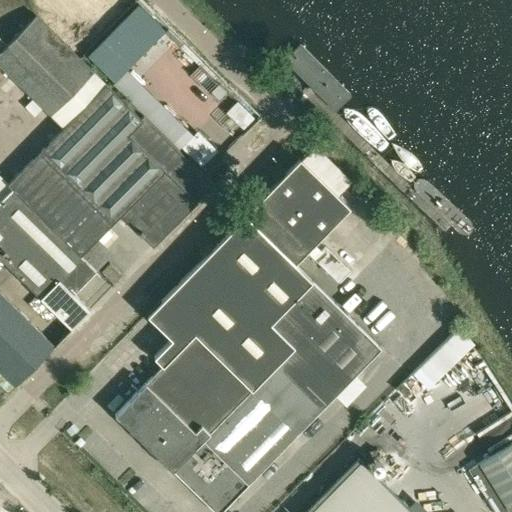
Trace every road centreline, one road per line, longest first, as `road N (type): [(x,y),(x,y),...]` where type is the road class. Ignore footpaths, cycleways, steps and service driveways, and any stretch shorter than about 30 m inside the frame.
road 1 (unknown): [(167,0),(268,98),(279,137),(0,428)]
road 2 (unknown): [(276,511),(354,436),(415,360),(420,343),(412,323),(361,246)]
